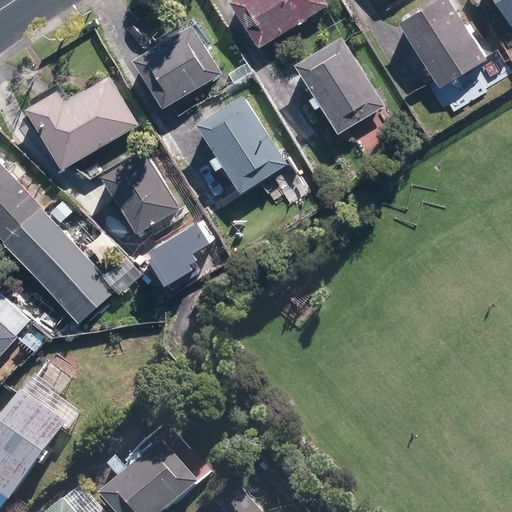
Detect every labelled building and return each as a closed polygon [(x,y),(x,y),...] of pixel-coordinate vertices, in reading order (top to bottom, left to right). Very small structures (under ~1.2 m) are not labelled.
[(238,0),(265,43),(334,2),(333,0),(238,0)] [(428,0),(405,14),(445,84),(492,55),(477,29),(481,26),(477,19),(473,21),(460,0),(428,0)] [(142,54),(170,103),(229,69),(198,15),(161,36),(164,41),(142,54)] [(328,101),(344,129),(391,102),(351,32),(304,58),(323,91),(315,95),(321,105),(328,101)] [(33,104),(68,165),(144,122),(110,61),(33,104)] [(231,161),(247,188),(294,160),(252,90),(206,117),(225,150),(218,155),(224,165),(231,161)] [(385,106),(349,127),(366,158),(403,137),(385,106)] [(153,146),(110,170),(144,229),(187,204),(153,146)] [(0,147),(0,225),(83,320),(121,287),(124,291),(147,271),(132,253),(109,272),(64,220),(77,210),(67,198),(54,209),(0,147)] [(295,160),(262,180),(274,201),(284,195),(290,205),(313,191),(295,160)] [(168,309),(165,346),(178,361),(189,362),(193,311),(168,309)] [(0,358),(23,333),(0,312),(0,358)] [(0,511),(2,511),(13,497),(17,499),(72,421),(28,391),(13,411),(9,409),(0,422),(0,511)] [(108,493),(125,511),(168,511),(205,480),(168,440),(108,493)] [(267,511),(242,482),(207,511),(267,511)] [(81,511),(69,498),(53,511),(81,511)]
